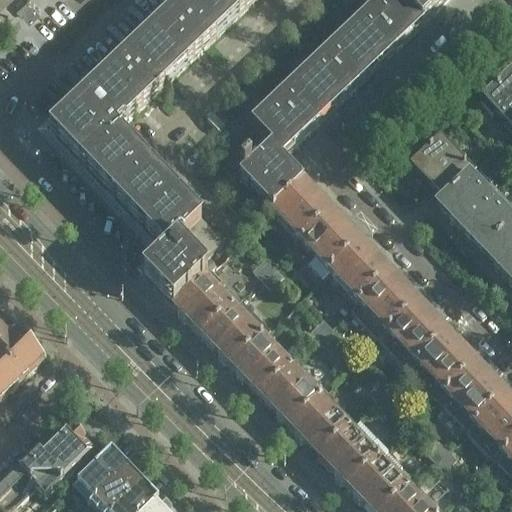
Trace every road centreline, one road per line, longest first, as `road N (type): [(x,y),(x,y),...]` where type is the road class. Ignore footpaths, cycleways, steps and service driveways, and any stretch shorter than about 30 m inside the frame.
road 1 (residential): [(511,363),(336,168),(342,152),(498,3)]
road 2 (secondary): [(0,257),(248,511)]
road 3 (secondary): [(296,511),(152,371),(138,342),(99,300)]
road 4 (residential): [(230,214),(172,152),(175,125),(293,0)]
road 5 (residential): [(99,300),(102,246),(11,150),(0,115)]
road 6 (residential): [(115,0),(0,110)]
road 7 (secondary): [(99,300),(0,196)]
road 8 (residential): [(0,451),(92,361)]
